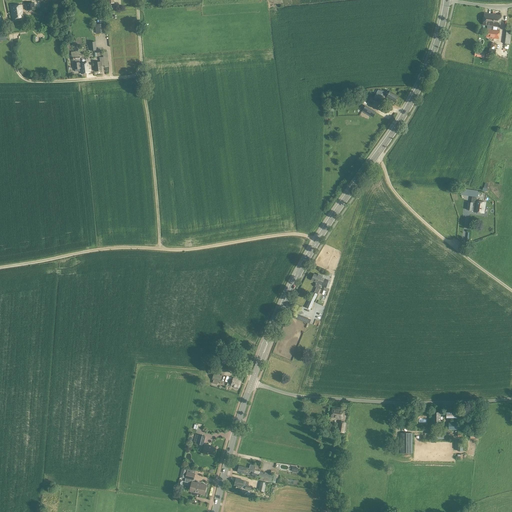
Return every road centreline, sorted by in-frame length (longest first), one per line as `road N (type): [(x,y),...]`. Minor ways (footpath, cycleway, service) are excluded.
road 1 (track): [(0,267),(107,247),(182,250),(298,233),(316,240)]
road 2 (track): [(3,0),(16,71),(37,81),(140,75),(137,0)]
road 3 (secondary): [(250,382),(317,237),(379,153)]
road 4 (unclassified): [(250,382),(366,401),(511,398)]
road 5 (unclassified): [(379,153),(390,187),(427,226),(511,290)]
road 6 (secondary): [(379,153),(421,80),(446,0)]
road 7 (secondary): [(215,511),(250,382)]
